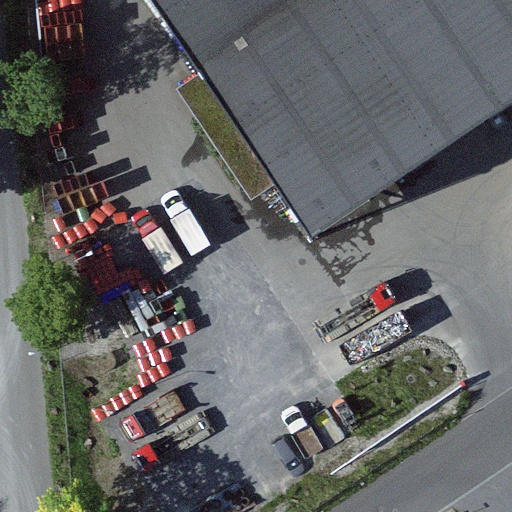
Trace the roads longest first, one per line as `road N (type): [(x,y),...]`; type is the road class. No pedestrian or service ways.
road 1 (unclassified): [(35,511),(0,216)]
road 2 (unclassified): [(387,511),(511,428)]
